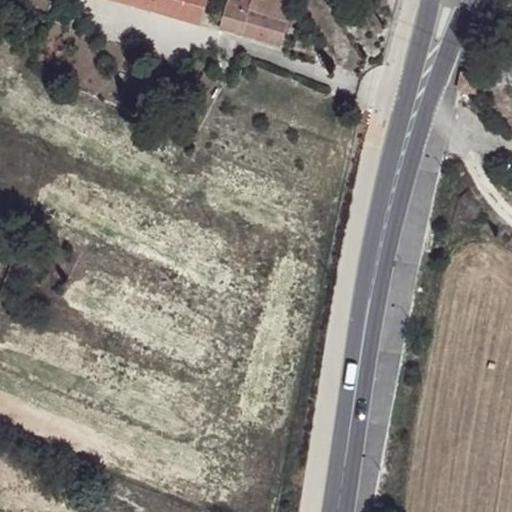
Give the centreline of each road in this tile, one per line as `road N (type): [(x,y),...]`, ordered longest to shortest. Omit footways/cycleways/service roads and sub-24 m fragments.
road 1 (secondary): [(335,511),(399,157)]
road 2 (secondary): [(399,157),(469,0)]
road 3 (secondary): [(429,0),(402,101),(399,157)]
